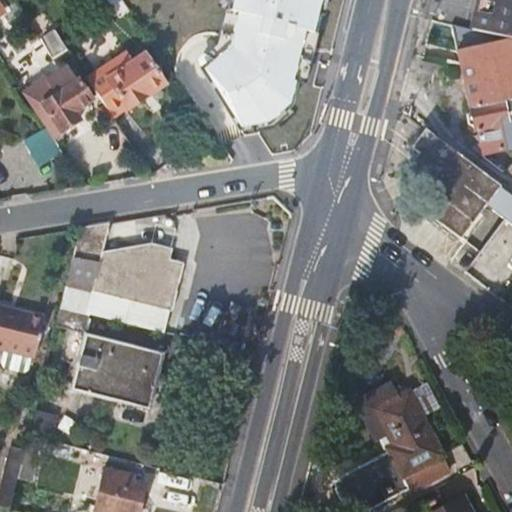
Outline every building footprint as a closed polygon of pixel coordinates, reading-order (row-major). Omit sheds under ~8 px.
[(231,0),(229,9),(236,10),(227,44),(197,65),(241,129),(269,125),(290,105),(295,82),(300,83),(320,0),(231,0)] [(511,39),(511,0),(476,0),(469,28),(506,38),(511,39)] [(511,148),(511,74),(506,38),(469,28),(448,23),(465,128),(473,128),(477,155),(511,148)] [(37,41),(41,46),(50,59),(66,49),(56,35),(53,31),(37,41)] [(86,79),(112,118),(162,83),(143,55),(133,62),(131,63),(125,52),(86,79)] [(73,111),(89,99),(67,64),(23,92),(54,137),(78,119),(73,111)] [(490,210),(511,226),(511,225),(511,197),(422,131),(410,149),(416,154),(403,174),(426,191),(416,205),(463,241),(482,215),(485,216),(490,210)] [(101,250),(108,224),(78,229),(64,287),(170,314),(183,265),(169,262),(173,248),(149,242),(101,250)] [(0,352),(31,360),(40,319),(0,308),(0,352)] [(88,316),(58,309),(53,329),(83,335),(88,316)] [(147,410),(162,355),(83,335),(69,390),(147,410)] [(386,444),(384,445),(399,475),(410,469),(437,455),(404,390),(368,407),(386,444)] [(56,417),(33,412),(27,437),(41,440),(49,442),(56,417)] [(41,440),(27,437),(23,452),(15,480),(30,484),(41,440)] [(354,511),(404,486),(399,475),(384,445),(331,472),(331,483),(332,489),(344,511),(354,511)] [(0,508),(8,511),(15,480),(23,452),(9,448),(3,477),(0,486),(0,508)] [(445,470),(437,455),(410,469),(418,484),(445,470)] [(125,480),(127,473),(104,468),(93,511),(97,511),(137,511),(144,484),(125,480)] [(467,511),(460,497),(430,511),(467,511)]
